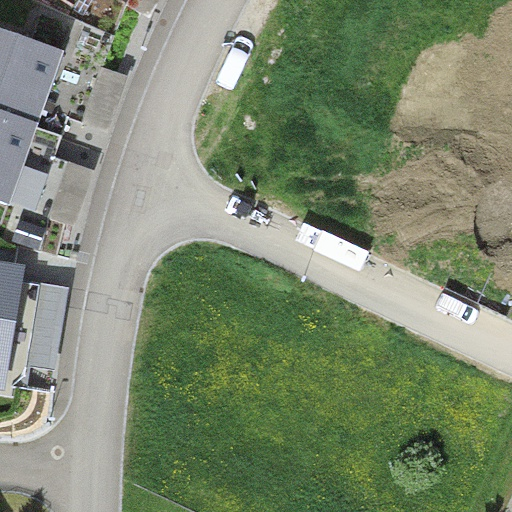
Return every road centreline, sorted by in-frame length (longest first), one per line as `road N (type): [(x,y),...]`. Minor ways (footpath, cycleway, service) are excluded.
road 1 (residential): [(511,352),(142,186)]
road 2 (residential): [(142,186),(114,301),(93,472)]
road 3 (residential): [(218,0),(142,186)]
